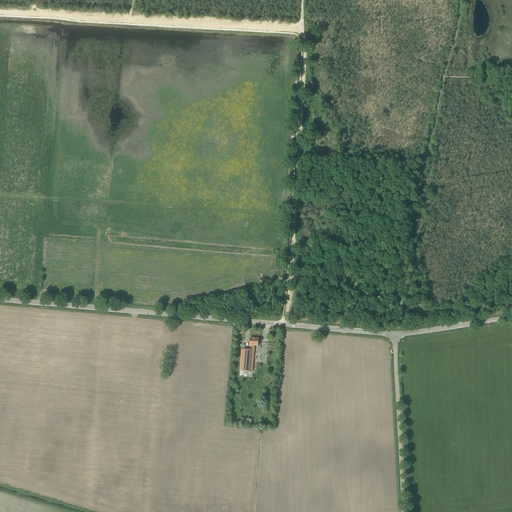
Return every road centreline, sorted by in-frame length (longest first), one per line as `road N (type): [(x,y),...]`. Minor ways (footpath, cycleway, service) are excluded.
road 1 (unclassified): [(394,334),(0,297)]
road 2 (track): [(302,31),(289,277)]
road 3 (unclassified): [(403,511),(394,334)]
road 4 (track): [(128,21),(302,31)]
road 5 (track): [(0,13),(128,21)]
